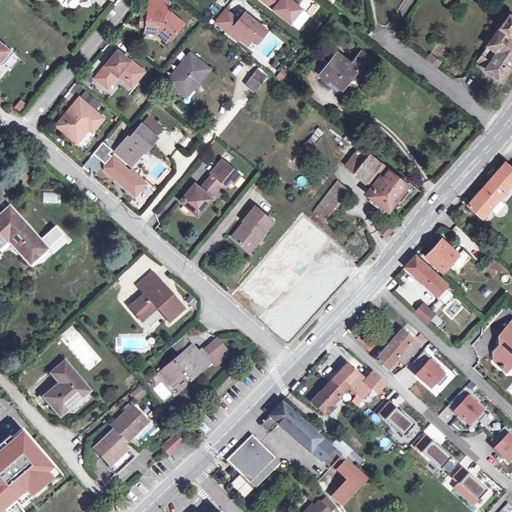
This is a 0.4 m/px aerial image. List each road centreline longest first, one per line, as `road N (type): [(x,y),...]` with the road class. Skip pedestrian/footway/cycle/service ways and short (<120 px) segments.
road 1 (residential): [(291,364),(27,131)]
road 2 (primary): [(291,364),(504,128)]
road 3 (residential): [(27,131),(133,0)]
road 4 (residential): [(504,128),(385,39)]
road 5 (primary): [(190,467),(291,364)]
